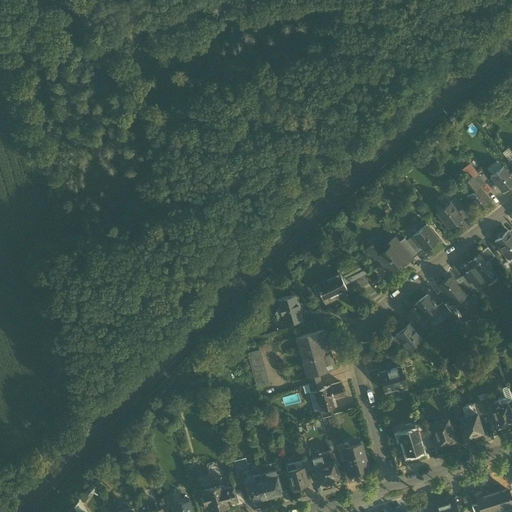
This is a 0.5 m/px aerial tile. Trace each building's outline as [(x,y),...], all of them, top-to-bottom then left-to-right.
[(511,79),(496,90),(501,96),(508,91),(507,89),(511,85),(511,79)] [(502,153),(508,161),(511,157),(511,152),(508,148),(502,153)] [(487,168),(492,175),(503,166),(498,160),(487,168)] [(461,170),(468,179),(470,177),(468,174),(474,169),(470,163),(461,170)] [(490,176),(502,191),(511,183),(511,178),(503,166),(492,175),(490,176)] [(471,176),(473,178),(478,174),(474,169),(468,174),(470,177),(471,176)] [(473,178),(479,186),(480,187),(485,183),(478,174),(473,178)] [(472,179),(470,177),(468,179),(465,182),(472,191),(473,191),(478,187),(471,179),(472,179)] [(476,210),(478,211),(480,210),(481,209),(481,208),(491,201),(480,187),(479,186),(478,187),(473,191),(472,191),(466,196),(475,207),(475,209),(476,210)] [(450,202),(457,212),(463,207),(455,197),(449,202),(450,202)] [(446,224),(449,228),(454,224),(462,218),(457,212),(450,202),(449,202),(443,207),(440,203),(434,208),(437,212),(446,224)] [(423,250),(424,251),(438,240),(426,225),(412,236),(416,240),(423,250)] [(494,242),(508,259),(511,255),(511,236),(508,231),(494,242)] [(416,240),(412,236),(406,241),(410,245),(416,240)] [(389,242),(392,245),(392,244),(404,259),(403,260),(406,263),(411,258),(412,259),(399,242),(395,237),(389,242)] [(412,259),(417,255),(410,245),(406,241),(404,238),(399,242),(412,259)] [(416,240),(410,245),(417,255),(423,250),(416,240)] [(375,260),(377,258),(376,257),(384,251),(378,244),(375,244),(369,248),(369,252),(375,260)] [(390,270),(403,260),(404,259),(392,244),(392,245),(384,251),(376,257),(377,258),(383,266),(385,263),(390,270)] [(487,247),(481,252),(488,261),(494,256),(487,247)] [(468,263),(472,268),(473,270),(481,280),(484,283),(497,272),(488,261),(481,252),(468,263)] [(358,273),(360,276),(368,273),(358,260),(352,262),(358,273)] [(343,281),(355,275),(358,274),(358,273),(352,262),(337,270),(338,273),(318,283),(322,291),(319,292),(320,293),(325,303),(348,292),(343,281)] [(481,280),(473,270),(467,275),(476,285),(481,280)] [(460,278),(461,278),(473,294),(480,289),(479,289),(476,285),(467,275),(466,273),(460,278)] [(448,300),(452,305),(466,295),(456,282),(451,276),(438,287),(441,291),(448,300)] [(469,298),(473,294),(461,278),(456,282),(466,295),(469,298)] [(484,283),(481,280),(476,285),(479,289),(485,284),(484,283)] [(316,295),(320,293),(319,292),(322,291),(318,283),(312,286),(316,295)] [(436,295),(442,303),(444,304),(448,300),(441,291),(436,295)] [(423,317),(427,323),(440,312),(437,307),(427,295),(414,306),(415,307),(423,317)] [(283,315),(286,325),(291,324),(300,321),(299,315),(298,314),(298,313),(296,308),(300,307),(298,302),(297,303),(295,296),(278,300),(279,307),(275,314),(281,318),(282,315),(283,315)] [(475,298),(472,297),(469,299),(468,302),(469,306),(472,308),(476,307),(478,304),(478,300),(475,298)] [(450,313),(444,304),(442,303),(437,307),(440,312),(445,318),(451,313),(450,313)] [(417,322),(423,317),(415,307),(409,312),(417,322)] [(291,324),(292,330),(304,327),(301,314),(299,315),(300,321),(291,324)] [(431,327),(427,323),(423,317),(417,322),(425,332),(431,327)] [(402,343),(408,350),(421,340),(410,325),(396,335),(402,343)] [(298,337),(310,376),(318,374),(327,371),(333,370),(322,330),(316,332),(298,337)] [(397,347),(402,343),(396,335),(391,339),(397,347)] [(248,354),(258,389),(269,386),(259,351),(248,354)] [(468,367),(459,365),(458,372),(467,374),(468,367)] [(379,373),(385,393),(397,389),(396,385),(405,383),(400,367),(379,373)] [(308,377),(311,384),(321,381),(318,374),(310,376),(308,377)] [(311,384),(313,391),(323,388),(321,381),(311,384)] [(313,391),(319,411),(331,408),(336,406),(334,399),(344,396),(340,383),(323,388),(313,391)] [(305,394),(309,393),(313,391),(311,384),(302,387),(305,394)] [(501,388),(504,397),(505,396),(507,401),(511,399),(511,397),(510,391),(508,386),(501,388)] [(314,412),(319,411),(313,391),(309,393),(314,412)] [(478,395),(480,401),(487,398),(485,392),(478,395)] [(495,419),(498,426),(511,421),(511,416),(507,401),(505,396),(504,397),(497,399),(497,400),(491,402),(487,404),(489,411),(490,414),(491,413),(494,420),(495,419)] [(480,401),(479,401),(483,413),(489,411),(487,404),(491,402),(489,397),(487,398),(480,401)] [(477,415),(483,413),(479,401),(473,403),(476,412),(477,415)] [(462,406),(465,416),(476,412),(473,403),(462,406)] [(319,411),(321,419),(333,416),(331,408),(319,411)] [(477,415),(476,412),(465,416),(460,417),(466,437),(483,431),(477,415)] [(435,445),(435,446),(446,442),(446,443),(455,440),(452,432),(447,418),(431,423),(435,435),(432,436),(435,445)] [(420,421),(414,423),(416,427),(419,439),(425,437),(420,421)] [(402,440),(406,455),(423,450),(422,449),(419,439),(416,427),(414,423),(414,422),(406,425),(407,430),(397,433),(399,441),(402,440)] [(432,436),(425,438),(428,447),(435,445),(432,436)] [(422,449),(428,447),(425,438),(425,437),(419,439),(422,449)] [(332,452),(338,450),(336,445),(334,438),(328,440),(329,447),(332,452)] [(338,450),(341,462),(347,461),(343,448),(344,448),(343,443),(336,445),(338,450)] [(347,461),(350,473),(368,468),(361,443),(344,448),(343,448),(347,461)] [(331,452),(321,455),(323,463),(334,460),(331,452)] [(315,466),(323,463),(321,455),(312,458),(315,466)] [(312,458),(307,459),(310,470),(315,468),(314,466),(315,466),(312,458)] [(233,462),(238,479),(244,478),(243,478),(250,476),(248,470),(249,470),(246,459),(233,462)] [(304,472),(310,470),(307,459),(301,461),(303,466),(304,472)] [(339,477),(334,460),(323,463),(315,466),(314,466),(315,468),(317,475),(320,482),(339,477)] [(285,464),(287,470),(297,467),(295,461),(285,464)] [(275,469),(276,475),(282,473),(279,462),(273,463),(275,469)] [(303,466),(297,467),(287,470),(293,490),(301,488),(301,485),(307,483),(304,472),(303,466)] [(266,472),(259,474),(266,498),(275,495),(274,494),(281,492),(276,475),(275,469),(265,471),(266,472)] [(257,500),(266,498),(259,474),(253,476),(253,475),(250,476),(243,478),(244,478),(245,484),(250,501),(257,499),(257,500)] [(228,505),(227,502),(223,488),(220,477),(211,480),(211,483),(203,486),(210,511),(228,506),(228,505)] [(98,488),(93,484),(85,494),(90,498),(98,488)] [(233,485),(223,488),(227,502),(237,499),(235,493),(233,485)] [(511,496),(511,494),(510,493),(510,491),(509,492),(508,492),(508,491),(507,492),(506,488),(483,496),(482,492),(475,494),(475,493),(474,494),(477,503),(480,511),(491,511),(511,506),(510,503),(511,502),(511,501),(511,496)] [(231,505),(232,509),(246,505),(241,491),(235,493),(237,499),(227,502),(228,505),(231,505)] [(164,496),(167,508),(173,506),(173,504),(175,503),(172,494),(164,496)] [(459,511),(454,497),(430,505),(429,502),(422,504),(423,507),(424,511),(459,511)] [(78,500),(74,506),(77,511),(84,511),(85,511),(86,511),(78,500)] [(173,506),(174,511),(192,511),(189,500),(175,503),(173,504),(173,506)] [(147,504),(148,511),(157,508),(156,502),(147,504)] [(480,511),(477,503),(476,503),(476,502),(472,504),(471,504),(473,511),(480,511)]
